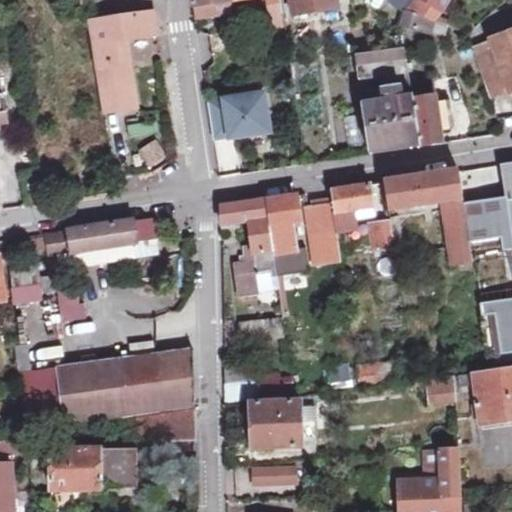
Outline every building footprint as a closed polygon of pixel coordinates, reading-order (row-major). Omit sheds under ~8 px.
[(193,0),(195,15),(231,9),(231,2),(240,0),(193,0)] [(286,30),(281,0),(266,0),(270,32),(286,30)] [(292,0),(295,16),(351,8),(349,0),(292,0)] [(425,17),(434,20),(436,17),(448,0),(414,0),(408,10),(425,17)] [(104,111),(138,106),(129,38),(157,34),(154,13),(92,20),(104,111)] [(41,14),(20,15),(23,58),(44,56),(41,14)] [(425,17),(422,31),(445,38),(449,26),(434,20),(425,17)] [(434,20),(449,26),(451,22),(436,17),(434,20)] [(511,90),(511,89),(511,31),(473,44),(491,96),(511,90)] [(360,79),(384,75),(387,100),(363,104),(370,151),(395,147),(421,144),(421,146),(443,142),(436,95),(429,97),(430,103),(415,105),(414,96),(403,99),(401,86),(410,84),(405,49),(357,56),(360,79)] [(0,127),(9,126),(0,60),(0,127)] [(266,92),(208,101),(214,137),(230,135),(230,137),(250,134),(271,131),(266,92)] [(156,135),(155,123),(127,124),(128,137),(156,135)] [(157,142),(137,150),(143,168),(164,160),(157,142)] [(511,164),(506,165),(508,181),(505,182),(508,201),(465,208),(472,242),(474,259),(490,354),(511,351),(511,164)] [(478,169),(460,172),(464,199),(465,204),(482,202),(478,169)] [(23,175),(25,193),(44,191),(41,171),(23,175)] [(460,172),(429,177),(433,204),(444,203),(450,245),(472,242),(465,208),(465,204),(464,199),(460,172)] [(390,211),(433,204),(429,177),(421,178),(385,183),(390,211)] [(312,241),(338,238),(340,254),(353,252),(351,239),(342,232),(356,229),(355,212),(374,208),(371,186),(330,192),(333,206),(320,208),(308,210),(312,241)] [(44,191),(25,193),(27,207),(46,204),(44,191)] [(241,298),(260,295),(258,281),(279,277),(275,255),(298,251),(295,224),(303,223),(299,197),(222,208),(222,231),(229,230),(228,224),(250,222),(253,246),(247,248),(250,266),(237,268),(241,298)] [(76,254),(157,241),(154,218),(132,223),(46,236),(49,257),(73,254),(73,255),(76,254)] [(374,252),(406,247),(402,218),(391,220),(392,223),(375,225),(372,232),(374,252)] [(159,258),(157,241),(76,254),(78,272),(159,258)] [(434,248),(436,262),(440,280),(461,277),(460,262),(474,259),(472,242),(450,245),(434,248)] [(436,262),(434,248),(412,252),(402,253),(404,267),(436,262)] [(11,269),(14,290),(42,286),(39,265),(11,269)] [(58,321),(84,319),(82,291),(55,294),(58,321)] [(285,337),(284,318),(285,318),(284,312),(278,312),(278,318),(240,323),(241,342),(285,337)] [(17,347),(30,431),(196,406),(195,351),(132,360),(131,350),(113,352),(114,363),(36,374),(31,345),(17,347)] [(396,362),(381,365),(383,383),(400,381),(396,362)] [(225,366),(225,383),(256,378),(255,364),(225,366)] [(348,365),(330,365),(330,383),(348,383),(348,365)] [(383,383),(381,365),(358,368),(361,386),(383,383)] [(511,370),(478,375),(485,423),(511,419),(511,370)] [(256,378),(225,383),(225,392),(226,402),(286,393),(284,374),(256,378)] [(457,377),(431,381),(433,396),(458,392),(457,377)] [(253,429),(254,449),(304,447),(302,401),(253,406),(253,429)] [(123,424),(126,443),(165,439),(165,444),(197,440),(196,412),(123,424)] [(453,511),(461,511),(459,448),(425,451),(426,472),(440,471),(441,480),(399,482),(399,511),(453,511)] [(139,451),(53,454),(54,492),(140,490),(139,451)] [(0,466),(0,511),(14,511),(12,466),(0,466)] [(295,468),(255,470),(256,485),(296,484),(295,468)]
